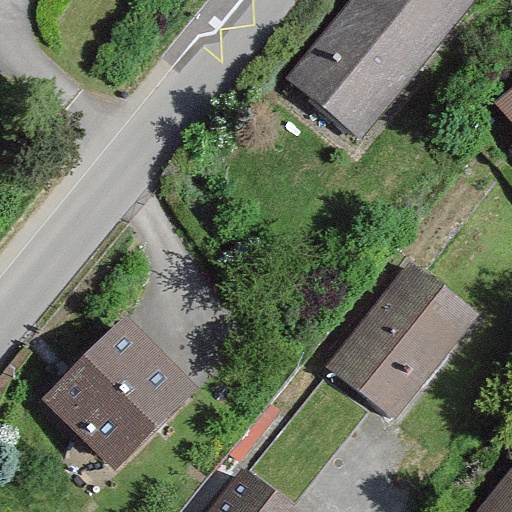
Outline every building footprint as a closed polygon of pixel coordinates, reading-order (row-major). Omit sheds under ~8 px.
[(351,0),(287,82),(374,151),(493,0),(351,0)] [(416,260),(252,473),(297,507),(375,405),(406,428),(491,318),(416,260)] [(142,320),(60,400),(134,476),(216,396),(142,320)] [(252,473),(218,511),(302,511),(297,507),(252,473)] [(511,511),(511,488),(494,511),(511,511)]
